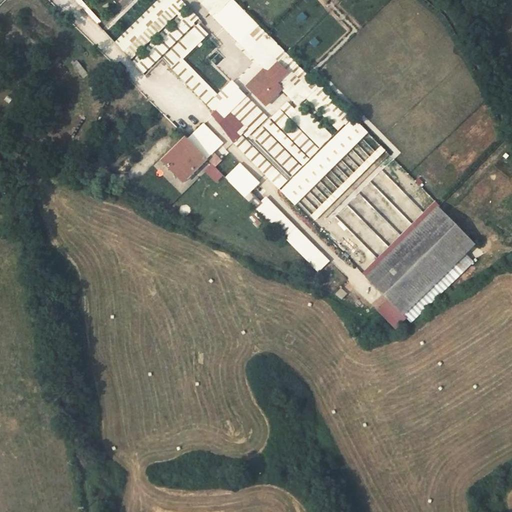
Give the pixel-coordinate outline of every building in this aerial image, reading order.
[(156,0),(117,44),(133,59),(176,12),(171,9),(176,3),(172,0),(156,0)] [(197,0),(205,8),(213,0),(197,0)] [(264,66),(270,73),(289,55),(271,37),(270,37),(233,0),(217,0),(224,7),(219,13),(255,49),(251,53),(258,60),(272,47),(278,52),(264,66)] [(192,12),(136,66),(145,76),(163,59),(199,24),(201,22),(192,12)] [(163,59),(208,106),(217,98),(219,96),(183,60),(209,35),(199,24),(163,59)] [(272,47),(258,60),(264,66),(278,52),(272,47)] [(270,73),(253,90),(262,99),(266,95),(271,101),(278,94),(276,93),(281,87),(289,95),(296,87),(300,91),(305,85),(311,80),(312,78),(289,55),(270,73)] [(312,78),(311,80),(350,119),(348,121),(340,129),(333,135),(338,139),(342,135),(343,137),(350,130),(352,116),(320,81),(312,78)] [(299,105),(308,97),(340,129),(348,121),(329,102),(326,106),(305,85),(300,91),(292,98),(299,105)] [(296,87),(289,95),(292,98),(300,91),(296,87)] [(217,98),(208,106),(215,113),(220,118),(235,132),(242,125),(246,129),(249,132),(266,116),(239,89),(226,101),(224,99),(220,102),(217,98)] [(298,113),(288,102),(277,112),(285,120),(289,115),(321,147),(332,136),(303,107),(298,113)] [(275,115),(266,124),(305,163),(314,153),(275,115)] [(220,118),(217,121),(233,143),(239,137),(235,132),(220,118)] [(113,129),(107,125),(102,133),(108,137),(113,129)] [(233,143),(241,151),(251,142),(242,132),(246,129),(242,125),(235,132),(239,137),(233,143)] [(361,125),(355,132),(389,165),(395,159),(361,125)] [(294,161),(264,131),(261,134),(290,164),(294,161)] [(251,142),(241,151),(266,176),(269,173),(282,185),(288,179),(284,174),(282,173),(289,166),(258,135),(251,142)] [(282,185),(278,189),(285,196),(344,138),(343,137),(342,135),(338,139),(333,135),(332,136),(321,147),(314,153),(305,163),(301,167),(288,179),(282,185)] [(203,142),(197,148),(208,159),(214,153),(203,142)] [(165,163),(184,183),(208,159),(191,144),(180,155),(176,152),(165,163)] [(221,161),(214,153),(208,159),(215,167),(221,161)] [(296,162),(284,174),(288,179),(301,167),(296,162)] [(226,178),(229,182),(244,167),(241,163),(226,178)] [(244,167),(229,182),(230,183),(246,199),(310,264),(319,254),(293,228),(290,231),(252,192),(261,183),(244,167)] [(269,173),(266,176),(278,189),(282,185),(269,173)] [(246,199),(230,183),(222,191),(237,207),(246,199)] [(431,215),(367,278),(388,300),(404,316),(476,246),(438,208),(434,213),(431,215)] [(263,219),(257,225),(266,234),(272,228),(263,219)] [(404,316),(388,300),(375,313),(395,328),(406,317),(411,323),(483,253),(476,246),(404,316)] [(331,266),(319,254),(310,264),(322,276),(331,266)] [(328,271),(319,281),(323,285),(333,276),(328,271)]
